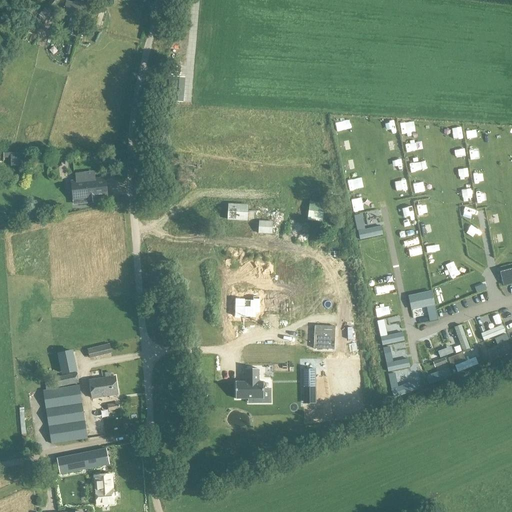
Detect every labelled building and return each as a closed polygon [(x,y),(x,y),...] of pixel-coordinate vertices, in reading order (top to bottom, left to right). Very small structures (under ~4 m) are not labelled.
[(88,20),(91,9),(66,3),(63,14),(68,16),(67,20),(74,22),(75,18),(80,19),(81,18),(88,20)] [(97,24),(102,7),(96,5),(91,22),(97,24)] [(76,175),(76,180),(70,181),(72,200),(87,199),(88,203),(96,202),(96,198),(104,197),(102,179),(91,180),(91,173),(76,175)] [(304,215),(319,217),(321,199),(307,197),(304,215)] [(264,232),(265,232),(266,215),(255,215),(249,214),(249,215),(239,215),(238,231),(249,232),(249,243),(264,244),(264,232)] [(268,216),(267,233),(296,233),(296,216),(268,216)] [(273,248),(272,255),(337,257),(337,245),(317,245),(316,249),(273,248)] [(335,282),(336,259),(272,256),(271,279),(335,282)] [(511,267),(499,271),(503,286),(511,283),(511,267)] [(334,297),(334,289),(270,286),(270,295),(334,297)] [(426,307),(433,306),(434,306),(431,292),(408,297),(411,311),(426,307)] [(236,300),(236,315),(257,315),(257,311),(278,311),(278,296),(253,296),(253,300),(236,300)] [(315,326),(315,344),(335,344),(335,326),(315,326)] [(90,359),(111,353),(109,343),(87,349),(90,359)] [(77,371),(73,350),(57,354),(61,375),(77,371)] [(392,363),(386,364),(387,372),(409,367),(408,359),(392,363)] [(428,385),(451,376),(448,368),(425,377),(428,385)] [(245,382),(235,382),(235,399),(253,399),(253,403),(262,403),(262,399),(263,399),(263,382),(258,382),(258,369),(245,369),(245,382)] [(315,369),(303,369),(303,401),(303,403),(315,403),(315,401),(315,369)] [(57,387),(79,383),(77,373),(55,377),(57,387)] [(118,394),(115,376),(90,380),(93,398),(118,394)] [(397,388),(391,390),(394,399),(418,389),(414,381),(397,388)] [(88,439),(79,386),(43,392),(51,444),(88,439)] [(118,402),(107,405),(108,411),(120,409),(118,402)] [(106,449),(57,458),(60,474),(109,464),(106,449)] [(114,504),(113,489),(112,484),(114,483),(113,478),(111,477),(111,476),(95,477),(98,506),(114,504)] [(64,485),(56,486),(57,498),(65,498),(64,485)]
